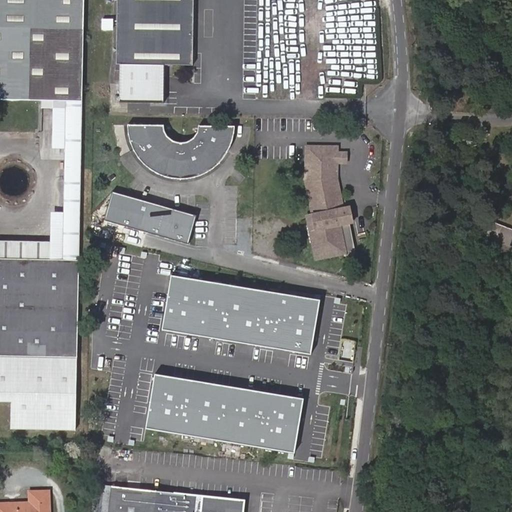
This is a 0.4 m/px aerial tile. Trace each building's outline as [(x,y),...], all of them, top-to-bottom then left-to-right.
[(79,237),(83,0),(0,0),(0,100),(40,101),(40,108),(52,109),(64,109),(62,236),(79,237)] [(116,0),(115,65),(192,66),(192,0),(116,0)] [(62,236),(64,109),(52,109),(50,243),(0,242),(0,259),(61,261),(62,236)] [(227,156),(232,148),(232,146),(235,137),(236,127),(200,126),(199,130),(198,133),(197,136),(194,139),(191,141),(189,142),(186,143),(182,143),(179,143),(174,141),(172,140),(169,137),(167,133),(166,131),(165,125),(129,125),(129,130),(130,135),(132,143),(135,150),(140,158),(145,164),(152,170),(156,172),(162,175),(170,178),(179,179),(189,179),(196,178),(202,176),(206,174),(212,170),(220,164),(227,156)] [(338,175),(307,181),(314,215),(308,216),(316,259),(346,254),(348,262),(349,262),(350,261),(351,261),(351,260),(352,260),(353,259),(354,258),(354,257),(355,256),(355,255),(356,254),(356,253),(356,252),(356,251),(356,250),(351,224),(354,223),(351,208),(344,209),(338,175)] [(197,215),(112,191),(104,220),(188,244),(197,215)] [(509,246),(511,238),(511,230),(484,220),(479,234),(509,246)] [(77,358),(79,237),(62,236),(61,261),(0,259),(0,402),(11,403),(10,430),(75,431),(77,358)] [(322,303),(174,278),(164,331),(313,356),(322,303)] [(354,357),(356,339),(342,338),(340,356),(354,357)] [(305,402),(157,377),(148,430),(296,455),(305,402)] [(242,511),(243,500),(111,486),(108,511),(242,511)] [(48,511),(47,492),(29,492),(30,503),(7,504),(0,504),(0,511),(48,511)]
